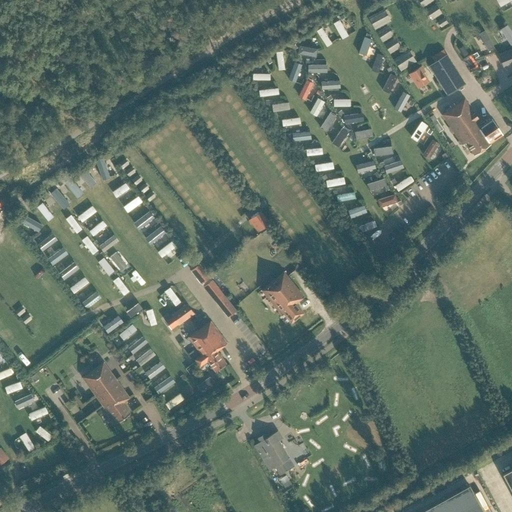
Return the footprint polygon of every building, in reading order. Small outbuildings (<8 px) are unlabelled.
[(511,1),(511,0),(497,0),(496,1),(501,8),(511,1)] [(348,37),(339,21),(333,24),(341,40),(348,37)] [(511,45),(511,33),(507,26),(500,31),(511,46),(511,45)] [(332,45),(322,29),(316,32),(326,48),(332,45)] [(494,48),(485,32),(479,35),(488,52),(494,48)] [(371,41),(364,38),(358,54),(365,57),(371,41)] [(316,59),(317,50),(299,47),(298,55),(316,59)] [(511,48),(498,54),(503,66),(511,61),(511,48)] [(378,74),(384,57),(377,55),(371,72),(378,74)] [(448,55),(430,67),(448,96),(466,84),(448,55)] [(301,66),(294,64),(288,81),(295,84),(301,66)] [(326,74),(326,66),(307,66),(308,74),(326,74)] [(426,72),(423,67),(410,75),(419,88),(430,81),(424,73),(426,72)] [(478,74),(480,83),(487,81),(485,73),(478,74)] [(389,95),(397,78),(390,75),(382,91),(389,95)] [(313,85),(306,81),(298,98),(305,101),(313,85)] [(339,90),(339,82),(321,83),(321,90),(339,90)] [(311,89),(307,98),(312,100),(316,90),(311,89)] [(278,96),(277,90),(259,91),(259,98),(278,96)] [(401,113),(410,97),(403,93),(394,110),(401,113)] [(324,103),(317,99),(309,114),(316,118),(324,103)] [(452,110),(443,116),(451,128),(449,129),(452,133),(454,132),(460,141),(458,142),(459,145),(461,143),(463,146),(466,143),(474,155),(504,135),(497,125),(496,126),(492,120),(485,125),(484,122),(481,124),(465,100),(456,107),(454,105),(450,107),(452,110)] [(289,111),(288,104),(272,106),(273,113),(289,111)] [(336,118),(330,114),(320,129),(326,133),(336,118)] [(363,122),(362,114),(344,117),(345,125),(363,122)] [(300,126),(299,119),(282,121),(282,128),(300,126)] [(427,127),(420,122),(410,139),(416,143),(427,127)] [(439,123),(435,126),(439,132),(443,130),(439,123)] [(348,134),(342,130),(332,144),(338,149),(348,134)] [(372,138),(371,130),(356,133),(357,141),(372,138)] [(310,141),(309,133),(293,134),(294,142),(310,141)] [(429,160),(439,145),(432,141),(422,156),(429,160)] [(393,156),(392,148),(373,150),(374,158),(393,156)] [(322,156),(322,149),(307,150),(308,157),(322,156)] [(104,160),(97,162),(103,182),(110,180),(104,160)] [(374,170),(372,162),(356,167),(358,175),(374,170)] [(403,169),(401,162),(383,167),(386,175),(403,169)] [(333,171),(332,164),(315,166),(316,173),(333,171)] [(91,189),(97,184),(85,169),(80,174),(91,189)] [(413,183),(409,178),(394,187),(398,193),(413,183)] [(344,186),(343,179),(326,182),(327,188),(344,186)] [(66,185),(77,199),(83,195),(71,180),(66,185)] [(386,186),(384,180),(367,185),(369,191),(386,186)] [(130,190),(126,185),(113,193),(116,199),(130,190)] [(70,206),(57,190),(51,194),(64,210),(70,206)] [(337,203),(355,200),(354,194),(336,197),(337,203)] [(397,204),(394,196),(378,201),(380,209),(397,204)] [(143,203),(139,198),(124,208),(128,213),(143,203)] [(54,218),(43,204),(37,208),(48,222),(54,218)] [(97,213),(93,207),(78,217),(82,223),(97,213)] [(367,214),(364,207),(347,212),(350,220),(367,214)] [(267,219),(261,211),(249,221),(258,232),(265,227),(270,223),(267,219)] [(155,219),(150,213),(134,224),(139,231),(155,219)] [(82,231),(71,216),(66,220),(77,234),(82,231)] [(39,233),(43,227),(27,217),(23,224),(39,233)] [(94,237),(107,227),(103,222),(90,232),(94,237)] [(376,228),(374,222),(358,228),(360,234),(376,228)] [(166,234),(161,228),(146,239),(151,246),(166,234)] [(262,233),(269,242),(276,237),(268,228),(262,233)] [(43,252),(58,241),(53,235),(38,246),(43,252)] [(98,251),(87,237),(82,241),(93,255),(98,251)] [(119,242),(115,237),(100,247),(104,253),(119,242)] [(176,248),(172,242),(158,253),(162,259),(176,248)] [(53,266),(68,255),(63,249),(49,260),(53,266)] [(121,272),(127,267),(117,254),(111,258),(121,272)] [(109,276),(114,272),(104,259),(99,263),(109,276)] [(79,270),(75,264),(60,275),(64,281),(79,270)] [(215,286),(210,279),(199,266),(191,272),(204,288),(228,318),(236,312),(215,286)] [(142,285),(145,283),(136,271),(132,274),(142,285)] [(283,275),(261,293),(281,318),(283,317),(290,325),(302,316),(295,306),(303,300),(283,275)] [(89,283),(85,278),(70,289),(74,294),(89,283)] [(124,296),(129,292),(119,278),(114,282),(124,296)] [(181,303),(170,289),(165,293),(176,307),(181,303)] [(102,299),(97,292),(82,304),(87,310),(102,299)] [(132,319),(143,310),(139,305),(127,313),(132,319)] [(164,320),(171,330),(193,314),(187,306),(173,317),(171,315),(164,320)] [(157,325),(152,310),(146,312),(151,327),(157,325)] [(108,334),(124,323),(119,317),(104,328),(108,334)] [(210,322),(210,323),(188,338),(201,356),(195,361),(200,368),(208,362),(215,373),(226,365),(217,352),(227,345),(210,322)] [(125,342),(137,331),(132,325),(120,336),(125,342)] [(133,355),(148,344),(143,338),(129,349),(133,355)] [(141,367),(156,357),(151,350),(137,361),(141,367)] [(129,399),(104,363),(82,378),(108,414),(109,413),(117,424),(130,414),(122,404),(129,399)] [(151,380),(166,369),(161,363),(146,374),(151,380)] [(0,380),(12,375),(10,370),(0,373),(0,380)] [(36,373),(31,377),(34,382),(39,378),(36,373)] [(210,377),(206,380),(210,386),(215,383),(210,377)] [(159,395),(176,384),(171,378),(155,389),(159,395)] [(22,390),(20,383),(5,389),(8,395),(22,390)] [(34,402),(31,395),(15,403),(18,410),(34,402)] [(170,411),(185,401),(181,395),(166,405),(170,411)] [(48,415),(45,408),(29,415),(32,421),(48,415)] [(49,442),(52,437),(40,428),(36,433),(49,442)] [(264,434),(258,438),(260,442),(255,445),(270,471),(275,468),(280,475),(295,466),(280,441),(284,439),(278,431),(267,438),(264,434)] [(35,449),(26,434),(20,438),(29,453),(35,449)] [(0,451),(0,467),(10,460),(2,450),(0,451)] [(511,469),(502,475),(504,477),(505,476),(511,488),(511,469)] [(288,474),(282,478),(285,482),(291,479),(288,474)] [(483,511),(469,485),(420,511),(483,511)]
